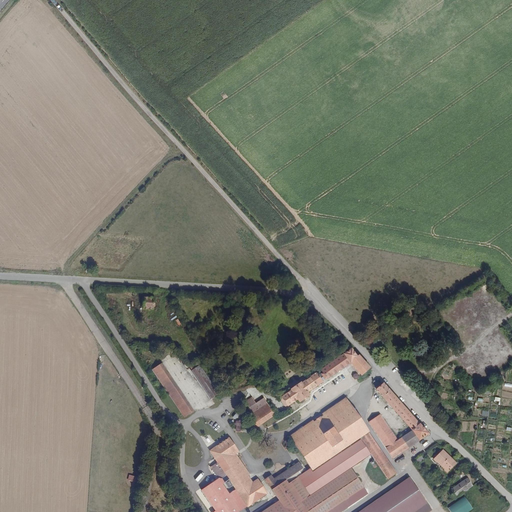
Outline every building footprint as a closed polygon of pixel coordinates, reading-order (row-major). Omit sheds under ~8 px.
[(142,298),(141,310),(154,311),(155,299),(142,298)] [(375,337),(366,347),(372,354),(382,344),(375,337)] [(331,363),(330,363),(327,366),(321,370),(326,378),(350,362),(361,375),(369,368),(359,356),(357,357),(351,350),(335,360),(331,363)] [(193,369),(200,364),(198,360),(191,365),(193,369)] [(166,367),(162,361),(153,367),(157,372),(166,367)] [(200,364),(193,369),(192,369),(210,398),(218,393),(200,364)] [(391,366),(389,368),(399,379),(401,377),(391,366)] [(186,398),(166,367),(157,372),(177,404),(186,398)] [(321,381),(316,373),(301,383),(300,382),(290,388),(291,389),(281,396),(282,396),(279,398),(284,405),(286,403),(287,404),(296,398),(297,399),(300,400),(307,395),(307,393),(306,391),(321,381)] [(391,458),(426,434),(383,384),(376,390),(411,432),(396,442),(385,449),(391,458)] [(258,422),(271,413),(261,397),(253,402),(249,395),(239,402),(241,405),(244,403),(246,406),(245,406),(249,412),(246,413),(249,419),(255,415),(258,422)] [(193,409),(186,398),(177,404),(184,415),(193,409)] [(367,432),(346,399),(289,436),(310,469),(358,438),(378,467),(386,462),(367,433),(367,432)] [(253,425),(258,422),(255,415),(249,419),(253,425)] [(385,449),(396,442),(379,415),(368,422),(385,449)] [(235,429),(238,432),(247,421),(241,416),(235,424),(237,426),(235,429)] [(225,476),(232,486),(235,490),(237,493),(245,505),(246,507),(265,494),(256,481),(251,484),(246,476),(232,455),(234,454),(237,452),(228,439),(209,451),(217,463),(210,467),(217,479),(220,479),(225,476)] [(443,470),(445,473),(454,464),(441,451),(432,460),(435,463),(436,461),(444,468),(443,470)] [(248,474),(234,454),(232,455),(246,476),(248,474)] [(422,460),(420,457),(413,462),(415,465),(422,460)] [(382,473),(390,467),(386,462),(378,467),(382,473)] [(325,511),(362,488),(349,469),(308,496),(298,481),(303,478),(300,474),(304,472),(299,466),(274,483),(272,479),(265,483),(278,501),(261,511),(325,511)] [(394,474),(390,467),(382,473),(386,479),(394,474)] [(413,511),(425,504),(407,478),(357,511),(413,511)] [(452,499),(471,486),(466,479),(447,492),(452,499)] [(431,490),(434,494),(442,488),(440,485),(431,490)] [(245,505),(237,493),(235,490),(231,492),(241,507),(245,505)] [(467,511),(473,508),(464,495),(448,507),(451,511),(467,511)]
